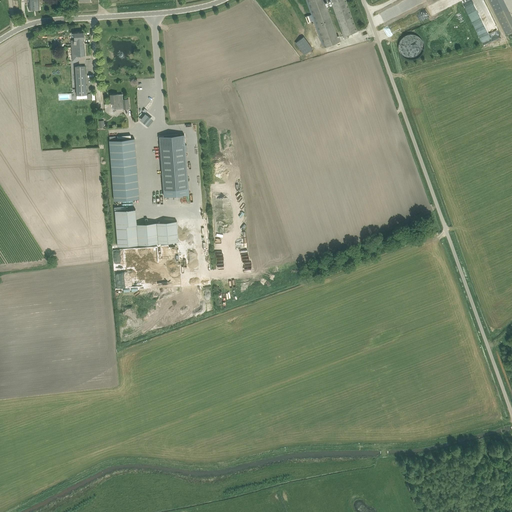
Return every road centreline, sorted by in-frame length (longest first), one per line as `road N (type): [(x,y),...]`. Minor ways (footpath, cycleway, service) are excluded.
road 1 (unclassified): [(511,408),(363,0)]
road 2 (track): [(447,232),(119,352)]
road 3 (unclassified): [(0,40),(49,19),(183,11),(222,0)]
road 4 (track): [(511,41),(391,77)]
